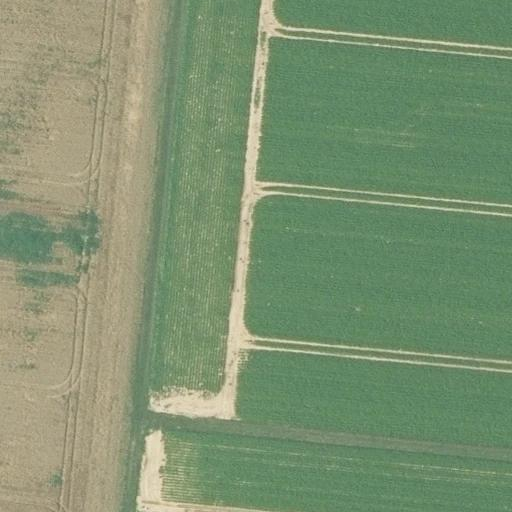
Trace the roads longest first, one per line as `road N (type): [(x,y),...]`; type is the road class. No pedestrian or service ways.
road 1 (track): [(184,0),(132,511)]
road 2 (track): [(511,452),(142,415)]
